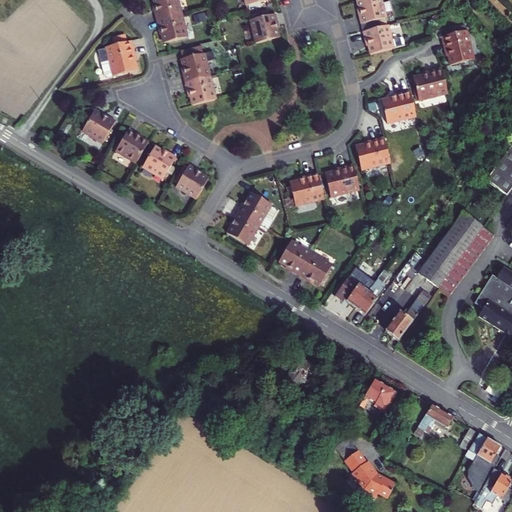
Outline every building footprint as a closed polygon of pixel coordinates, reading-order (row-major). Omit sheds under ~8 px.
[(159,0),(162,10),(159,11),(161,19),(187,13),(183,0),(159,0)] [(388,0),(363,0),(367,13),(365,13),(367,21),(392,15),(388,0)] [(262,41),(285,35),(281,20),(283,19),(281,11),(256,18),(262,41)] [(192,36),(187,13),(161,19),(164,28),(166,28),(169,41),(192,36)] [(394,23),(369,29),(371,38),(373,38),(377,52),(410,43),(408,35),(397,38),(394,23)] [(472,28),(446,35),(449,49),(452,48),(456,63),(479,57),(472,28)] [(119,44),(132,41),(130,34),(117,38),(119,44)] [(119,44),(112,46),(115,57),(109,59),(107,61),(110,74),(113,76),(119,74),(120,75),(143,69),(139,55),(141,55),(137,39),(132,41),(119,44)] [(186,49),(188,58),(203,54),(201,48),(207,47),(209,53),(210,52),(208,44),(186,49)] [(109,59),(115,57),(113,47),(106,48),(109,59)] [(218,50),(210,52),(209,53),(207,47),(201,48),(203,54),(188,58),(187,58),(190,72),(188,72),(190,82),(215,75),(216,75),(212,61),(221,59),(218,50)] [(454,91),(447,65),(432,69),(432,72),(418,75),(424,98),(454,91)] [(215,75),(190,82),(192,90),(195,90),(198,104),(221,98),(216,75),(215,75)] [(422,115),(415,89),(400,93),(401,95),(387,98),(393,122),(422,115)] [(112,117),(99,110),(87,130),(108,142),(120,120),(113,116),(112,117)] [(141,162),(153,141),(139,133),(140,131),(133,127),(120,149),(141,162)] [(47,139),(53,143),(56,138),(49,134),(47,139)] [(396,161),(390,136),(376,139),(376,141),(361,145),(367,168),(396,161)] [(173,153),(159,145),(147,165),(167,177),(181,155),(174,151),(173,153)] [(511,192),(511,149),(490,180),(510,195),(511,192)] [(202,197),(214,177),(200,169),(201,167),(194,163),(181,185),(202,197)] [(365,188),(359,163),(344,166),(345,168),(330,172),(336,195),(365,188)] [(330,196),(323,172),(308,176),(309,178),(294,181),(300,204),(330,196)] [(247,202),(242,210),(264,223),(272,228),(278,218),(276,218),(280,211),(279,207),(275,205),(276,203),(256,191),(248,203),(247,202)] [(252,243),(264,223),(242,210),(237,218),(239,219),(232,231),(252,243)] [(498,234),(466,211),(421,271),(452,295),(498,234)] [(295,269),(303,274),(317,251),(296,240),(284,260),(296,267),(295,269)] [(337,263),(317,251),(303,274),(311,278),(312,276),(325,284),(337,263)] [(349,299),(358,306),(387,268),(387,267),(382,264),(366,285),(362,282),(349,299)] [(485,307),(480,315),(511,335),(511,269),(506,266),(499,277),(495,274),(477,302),(485,307)] [(392,271),(387,267),(387,268),(358,306),(367,312),(387,286),(383,283),(392,271)] [(362,282),(351,274),(337,293),(346,299),(347,297),(349,299),(362,282)] [(401,339),(432,298),(424,292),(408,313),(403,309),(388,329),(401,339)] [(285,382),(297,386),(304,368),(292,363),(285,382)] [(398,390),(377,377),(366,394),(377,401),(376,402),(386,409),(398,390)] [(454,416),(432,402),(415,431),(422,435),(433,417),(448,426),(454,416)] [(477,430),(471,426),(461,444),(468,448),(477,430)] [(502,445),(479,431),(470,449),(478,454),(470,469),(471,477),(476,486),(481,491),(483,487),(495,467),(501,457),(496,454),(502,445)] [(347,457),(360,448),(350,434),(338,443),(347,457)] [(397,481),(379,471),(370,459),(368,459),(360,448),(347,457),(355,469),(354,470),(366,486),(367,487),(367,488),(378,494),(380,491),(389,496),(397,481)] [(511,481),(511,477),(495,467),(483,487),(481,491),(476,499),(490,507),(498,495),(503,497),(511,481)]
